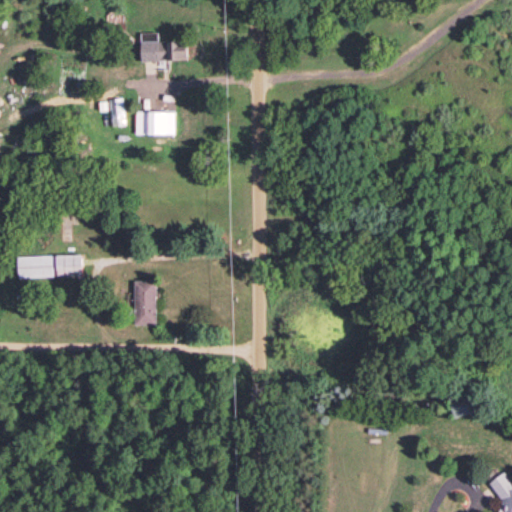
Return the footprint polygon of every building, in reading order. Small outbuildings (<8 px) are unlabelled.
[(112,126),(126,123),(122,96),(108,98),(112,126)] [(175,110),(135,110),(135,133),(175,134),(175,110)] [(82,253),(17,255),(18,276),(83,274),(82,253)] [(156,279),(134,279),(134,323),(156,323),(156,279)] [(452,415),(476,411),(472,387),(448,391),(452,415)] [(498,511),(511,511),(511,488),(511,489),(511,476),(498,476),(498,511)]
